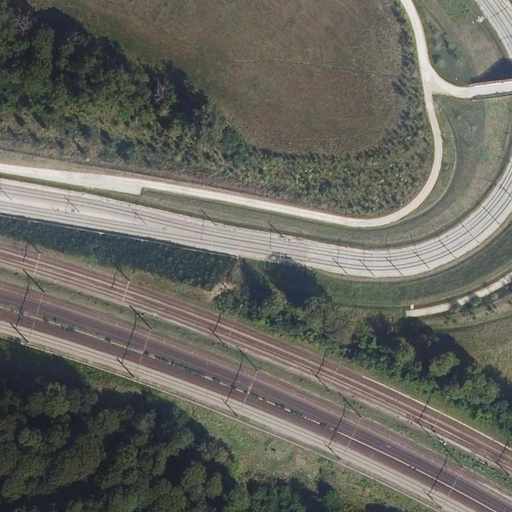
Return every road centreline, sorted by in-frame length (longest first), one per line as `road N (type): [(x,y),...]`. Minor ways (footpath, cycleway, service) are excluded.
road 1 (track): [(434,78),(428,91),(435,173),(411,206),(368,223),(134,180),(0,165)]
road 2 (track): [(511,87),(451,93),(434,78),(406,0)]
